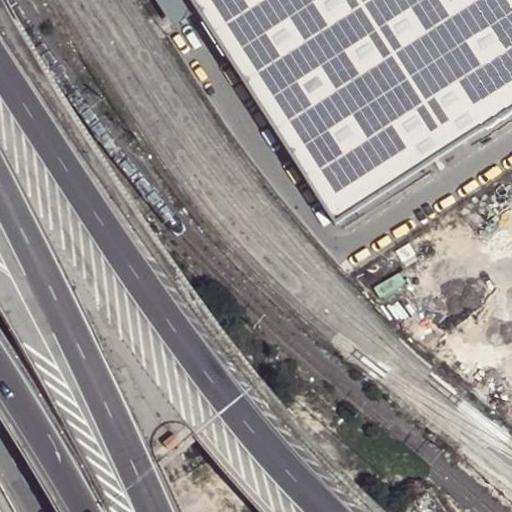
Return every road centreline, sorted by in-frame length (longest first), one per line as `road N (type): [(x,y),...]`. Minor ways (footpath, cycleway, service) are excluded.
road 1 (motorway): [(327,511),(228,403),(164,316),(0,65)]
road 2 (unknown): [(198,54),(280,178),(341,244),(355,245),(511,141)]
road 3 (motorway): [(0,184),(154,511)]
road 4 (tertiary): [(110,511),(0,324)]
road 5 (motorway): [(0,377),(87,511)]
